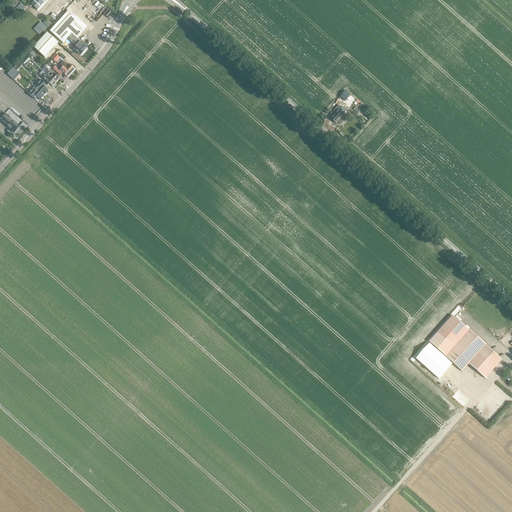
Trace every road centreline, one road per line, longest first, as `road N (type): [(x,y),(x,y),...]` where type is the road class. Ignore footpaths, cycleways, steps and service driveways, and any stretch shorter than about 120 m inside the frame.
road 1 (secondary): [(511,299),(177,3)]
road 2 (track): [(511,357),(373,511)]
road 3 (unclassified): [(0,168),(102,54),(121,17)]
